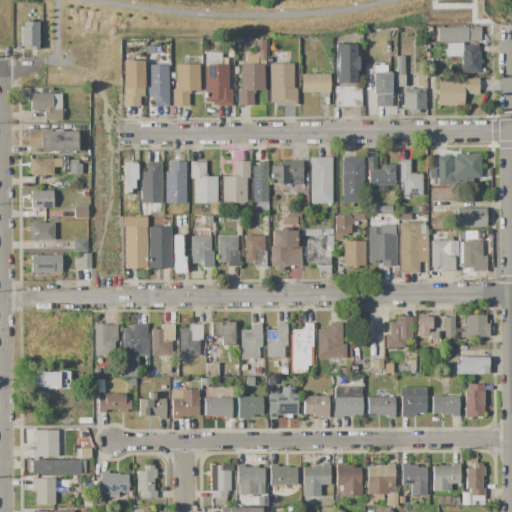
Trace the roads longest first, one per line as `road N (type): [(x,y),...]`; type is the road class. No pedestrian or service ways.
road 1 (residential): [(8,300),(511,296)]
road 2 (residential): [(7,67),(9,511)]
road 3 (residential): [(113,443),(511,442)]
road 4 (residential): [(133,137),(509,136)]
road 5 (residential): [(506,35),(511,196)]
